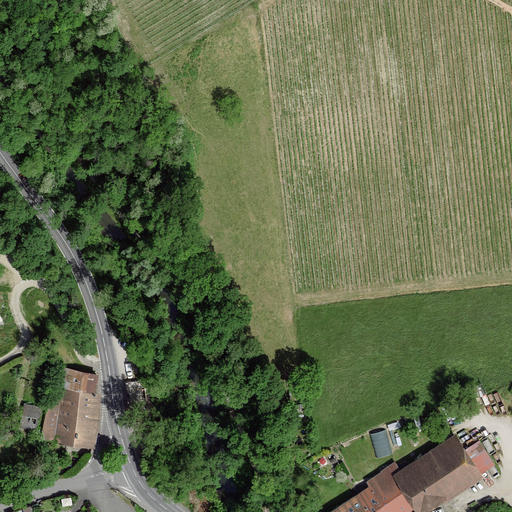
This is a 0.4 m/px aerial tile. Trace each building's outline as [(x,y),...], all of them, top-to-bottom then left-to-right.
[(58,366),(45,437),(94,446),(100,412),(98,411),(101,392),(96,391),(99,373),(58,366)] [(148,380),(127,382),(130,410),(132,410),(132,417),(152,417),(148,380)] [(43,407),(26,404),(22,426),(39,429),(43,407)] [(388,427),(373,431),(381,456),(396,451),(388,427)] [(416,505),(409,509),(410,511),(429,511),(425,505),(443,493),(445,496),(482,472),(457,432),(400,467),(394,472),(416,505)] [(416,505),(394,472),(400,467),(395,460),(382,469),(383,470),(368,479),(370,483),(326,511),(404,511),(409,509),(416,505)] [(11,511),(36,511),(33,503),(11,511)]
